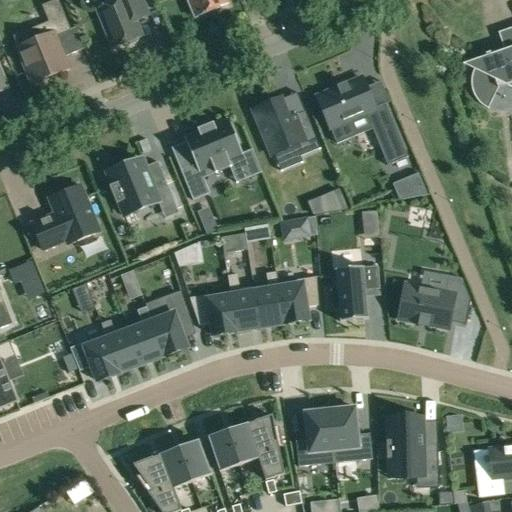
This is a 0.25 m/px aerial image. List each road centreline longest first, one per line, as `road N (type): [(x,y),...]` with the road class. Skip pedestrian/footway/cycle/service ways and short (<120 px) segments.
road 1 (residential): [(64,431),(232,365),(288,355),(392,361),(511,390)]
road 2 (residential): [(0,157),(377,0)]
